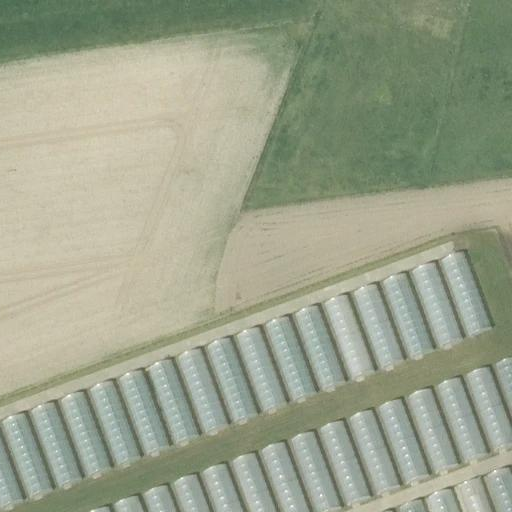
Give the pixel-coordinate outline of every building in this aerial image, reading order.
[(488,332),(468,254),(444,260),(464,338),(488,332)] [(461,341),(436,265),(412,272),(437,349),(461,341)] [(406,275),(382,283),(408,360),(432,352),(406,275)] [(402,363),(378,286),(353,294),(377,371),(402,363)] [(345,297),(321,306),(351,382),(374,372),(345,297)] [(320,393),(344,384),(318,307),(294,316),(320,393)] [(288,318),(265,326),(292,403),(315,395),(288,318)] [(261,414),(285,406),(260,329),(236,337),(261,414)] [(232,425),(256,417),(230,340),(206,348),(232,425)] [(200,351),(176,359),(204,435),(228,427),(200,351)] [(511,359),(494,367),(511,415),(511,359)] [(197,438),(172,362),(148,369),(173,446),(197,438)] [(511,431),(487,369),(463,378),(493,453),(511,445),(511,431)] [(142,372),(118,380),(144,457),(168,449),(142,372)] [(437,387),(462,463),(486,456),(460,379),(437,387)] [(113,383),(89,391),(114,467),(138,460),(113,383)] [(430,474),(454,468),(434,390),(410,396),(430,474)] [(84,478),(109,470),(84,393),(60,401),(84,478)] [(427,477),(402,401),(378,409),(403,485),(427,477)] [(54,404),(30,412),(56,489),(80,480),(54,404)] [(400,487),(370,412),(347,421),(376,496),(400,487)] [(1,423),(26,500),(50,492),(25,415),(1,423)] [(344,422),(319,430),(344,507),(369,499),(344,422)] [(290,441),(312,511),(333,511),(339,510),(314,433),(290,441)] [(0,509),(21,503),(0,437),(0,509)] [(263,450),(278,511),(304,511),(288,444),(263,450)] [(233,462),(246,511),(273,511),(258,455),(233,462)] [(241,511),(226,466),(202,474),(214,511),(241,511)] [(486,477),(498,511),(511,511),(511,476),(509,469),(486,477)] [(172,485),(181,511),(208,511),(196,476),(172,485)] [(456,489),(464,511),(490,511),(479,480),(456,489)] [(146,493),(151,511),(176,511),(170,487),(146,493)] [(457,511),(450,491),(426,500),(430,511),(457,511)] [(117,511),(143,511),(139,497),(115,505),(117,511)] [(398,511),(424,511),(421,501),(398,510),(398,511)]
